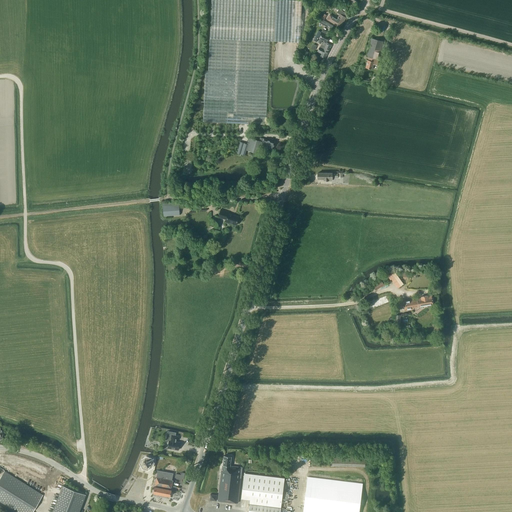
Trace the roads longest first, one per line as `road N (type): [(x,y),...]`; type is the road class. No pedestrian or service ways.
road 1 (secondary): [(182,511),(316,91),(365,0)]
road 2 (track): [(511,325),(459,329),(448,381),(223,386)]
road 3 (unclassified): [(175,511),(114,498),(40,457),(0,448)]
